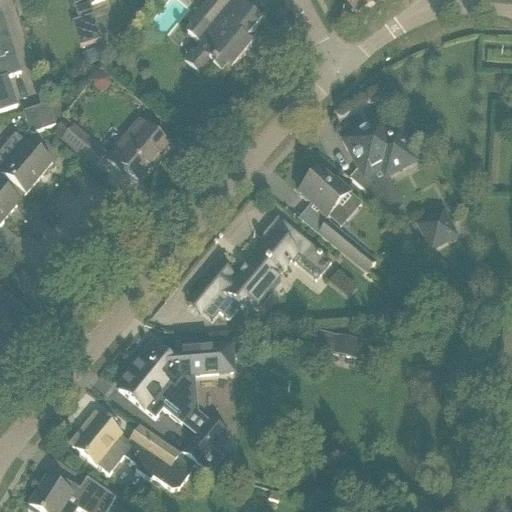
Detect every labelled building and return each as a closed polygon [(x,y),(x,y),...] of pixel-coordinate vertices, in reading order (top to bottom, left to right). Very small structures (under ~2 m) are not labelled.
[(87,0),(71,0),(79,22),(72,24),(80,50),(101,43),(87,0)] [(184,33),(201,48),(185,67),(191,73),(204,83),(212,73),(220,79),(226,72),(230,75),(241,62),(234,56),(261,25),(244,11),(241,15),(230,5),(234,0),(208,0),(201,8),(204,10),(184,33)] [(377,0),(345,0),(355,15),(377,0)] [(0,60),(1,63),(15,58),(7,36),(0,37),(0,60)] [(15,58),(1,63),(0,63),(0,115),(17,110),(7,80),(20,76),(15,58)] [(22,115),(30,137),(56,127),(48,105),(22,115)] [(105,157),(90,144),(64,122),(53,135),(62,143),(94,170),(105,157)] [(122,171),(138,184),(149,170),(148,169),(165,149),(167,150),(167,149),(138,124),(106,162),(120,174),(122,171)] [(387,178),(413,164),(398,137),(389,141),(380,124),(345,144),(359,170),(349,182),(381,210),(390,205),(372,174),(381,169),(387,178)] [(16,136),(0,153),(0,178),(20,195),(25,199),(52,167),(36,154),(16,136)] [(313,209),(327,221),(350,196),(335,183),(333,185),(319,173),(298,196),(313,209)] [(0,178),(0,228),(19,205),(15,201),(20,195),(0,178)] [(459,241),(444,212),(415,227),(430,256),(459,241)] [(360,253),(328,226),(317,239),(349,265),(360,253)] [(275,281),(295,258),(300,262),(310,249),(292,235),(283,246),(273,238),(232,287),(227,283),(230,280),(218,270),(200,292),(211,300),(207,305),(228,323),(240,309),(247,315),(252,309),(257,313),(280,285),(275,281)] [(0,360),(0,361),(0,363),(35,325),(0,292),(0,360)] [(377,315),(382,319),(393,318),(396,315),(385,306),(377,315)] [(331,357),(356,363),(361,343),(337,337),(336,338),(317,333),(311,358),(322,361),(324,353),(331,354),(331,357)] [(142,363),(118,392),(134,405),(144,414),(155,422),(163,413),(182,429),(193,415),(190,380),(199,379),(233,376),(232,366),(237,362),(231,358),(231,349),(176,354),(176,355),(160,356),(151,367),(150,366),(149,368),(142,363)] [(180,493),(193,469),(180,459),(169,451),(168,452),(141,433),(128,450),(117,442),(120,438),(99,422),(85,438),(82,436),(72,449),(108,479),(123,461),(134,469),(135,473),(150,484),(153,481),(171,494),(180,493)] [(196,440),(180,459),(193,469),(194,468),(211,480),(225,463),(213,454),(196,440)] [(62,482),(57,488),(46,481),(28,510),(32,511),(108,511),(115,501),(87,481),(79,493),(62,482)]
